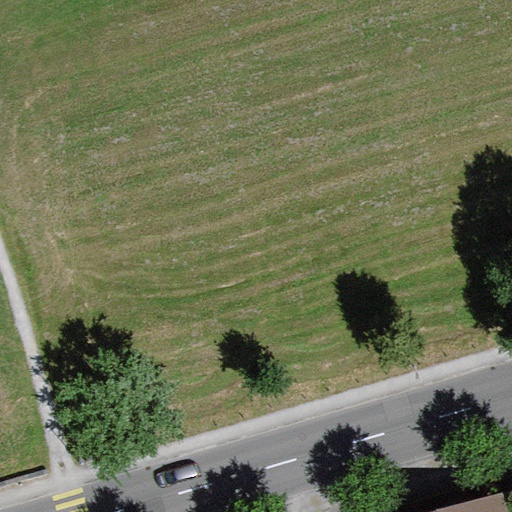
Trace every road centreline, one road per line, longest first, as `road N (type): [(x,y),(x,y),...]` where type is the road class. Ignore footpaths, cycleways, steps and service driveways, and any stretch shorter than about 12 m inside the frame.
road 1 (primary): [(511,396),(122,511)]
road 2 (track): [(0,250),(75,511)]
